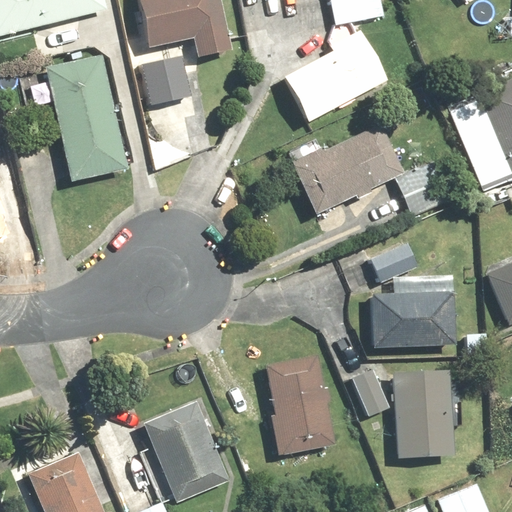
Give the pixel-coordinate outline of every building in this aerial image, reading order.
[(98,0),(0,0),(0,35),(101,9),(98,0)] [(214,0),(120,0),(133,50),(183,38),(188,58),(227,49),(214,0)] [(378,0),(319,0),(325,27),(382,16),(378,0)] [(352,31),(269,74),(295,123),(378,81),(352,31)] [(96,53),(33,66),(56,184),(119,172),(96,53)] [(511,72),(467,91),(505,181),(511,178),(511,72)] [(371,122),(277,160),(300,219),(386,184),(400,219),(433,206),(416,163),(392,172),(371,122)] [(401,240),(360,259),(372,286),(414,267),(401,240)] [(511,253),(475,268),(499,325),(511,319),(511,253)] [(447,291),(360,292),(361,349),(448,347),(447,291)] [(311,353),(251,363),(266,458),(326,448),(311,353)] [(445,366),(385,366),(385,457),(445,457),(445,366)] [(364,367),(341,378),(359,416),(382,405),(364,367)] [(187,400),(130,426),(166,505),(223,479),(187,400)] [(99,511),(77,452),(18,474),(33,511),(99,511)] [(428,499),(433,511),(485,511),(471,480),(428,499)] [(162,511),(156,499),(126,511),(162,511)] [(423,511),(419,501),(395,511),(423,511)]
